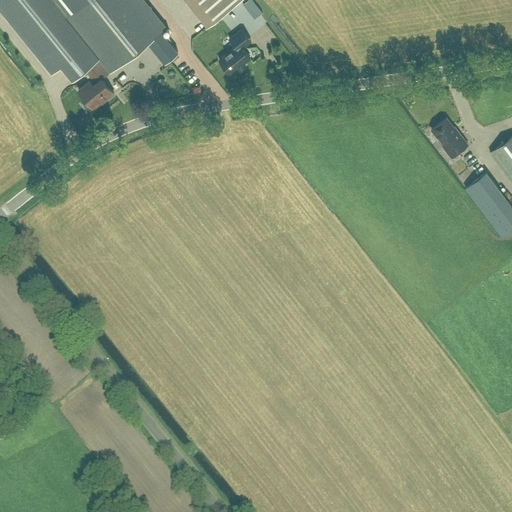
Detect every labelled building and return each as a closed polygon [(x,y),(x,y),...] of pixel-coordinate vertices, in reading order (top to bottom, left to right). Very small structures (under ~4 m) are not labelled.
[(144,0),(0,0),(0,5),(52,71),(62,63),(73,77),(78,73),(85,74),(88,72),(92,76),(78,87),(93,106),(100,100),(101,101),(113,91),(101,77),(147,40),(160,29),(165,25),(144,0)] [(186,0),(207,25),(238,0),(186,0)] [(248,9),(255,3),(253,0),(245,0),(242,2),(248,9)] [(230,72),(236,67),(238,69),(245,64),(243,61),(250,56),(242,46),(251,39),(241,28),(229,38),(235,46),(219,58),(230,72)] [(160,29),(147,40),(156,51),(164,61),(170,56),(178,50),(172,43),(169,40),(166,36),(160,29)] [(456,129),(446,116),(431,128),(439,138),(438,139),(451,156),(468,143),(460,133),(457,129),(456,129)] [(511,180),(511,134),(490,151),(511,180)] [(494,183),(482,167),(461,183),(474,199),(494,183)] [(511,205),(508,201),(488,216),(501,234),(511,226),(511,205)]
